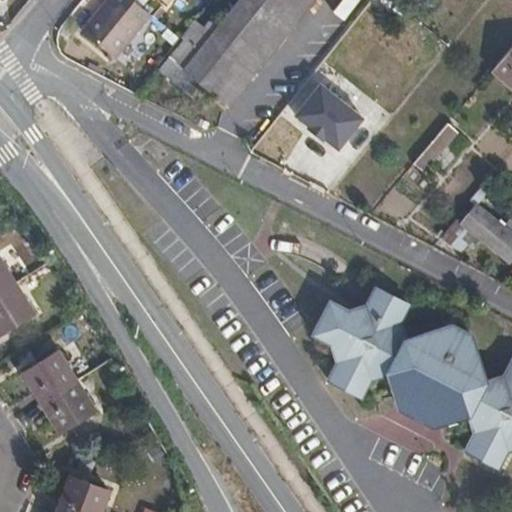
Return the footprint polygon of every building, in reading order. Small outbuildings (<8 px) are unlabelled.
[(115,59),(151,15),(132,0),(106,0),(81,31),(115,59)] [(158,70),(202,105),(287,0),(238,0),(217,27),(209,20),(203,26),(195,20),(181,37),(183,39),(158,70)] [(287,0),(202,105),(204,107),(214,95),(228,107),(313,0),(287,0)] [(170,37),(160,48),(166,53),(176,42),(170,37)] [(511,47),(493,69),(492,71),(511,88),(511,47)] [(320,85),(295,117),(309,127),(308,129),(323,141),(324,139),(339,151),(364,120),(320,85)] [(263,123),(257,132),(262,136),(268,128),(263,123)] [(447,124),(413,163),(424,172),(426,170),(457,132),(447,124)] [(476,205),(461,224),(480,239),(510,263),(511,260),(511,233),(503,226),(476,205)] [(511,220),(509,218),(503,226),(511,233),(511,232),(511,220)] [(480,239),(461,224),(456,219),(440,238),(451,247),(464,253),(471,242),(475,245),(480,239)] [(0,292),(16,283),(0,257),(0,292)] [(16,283),(0,292),(0,336),(36,314),(16,283)] [(389,344),(406,340),(401,322),(409,305),(376,287),(366,306),(348,311),(330,301),(313,335),(332,345),(337,364),(328,380),(362,397),(372,379),(389,344)] [(447,423),(469,415),(486,382),(472,335),(453,325),(406,340),(389,344),(372,379),(388,374),(395,396),(447,423)] [(21,372),(41,404),(77,380),(57,349),(21,372)] [(486,382),(469,415),(474,434),(465,450),(499,468),(508,451),(511,449),(511,359),(503,376),(486,382)] [(77,380),(41,404),(61,435),(97,412),(77,380)] [(70,466),(56,505),(74,511),(99,511),(111,481),(70,466)]
